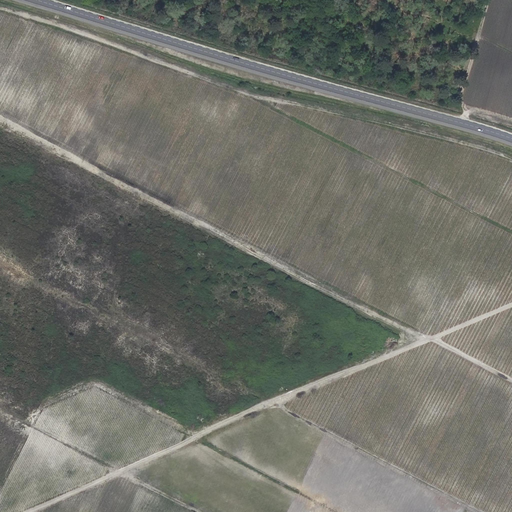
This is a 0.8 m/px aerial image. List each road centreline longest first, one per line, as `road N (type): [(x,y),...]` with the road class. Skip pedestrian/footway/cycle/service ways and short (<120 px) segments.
road 1 (track): [(511,381),(0,118)]
road 2 (track): [(511,305),(38,511)]
road 3 (tertiary): [(511,139),(34,0)]
